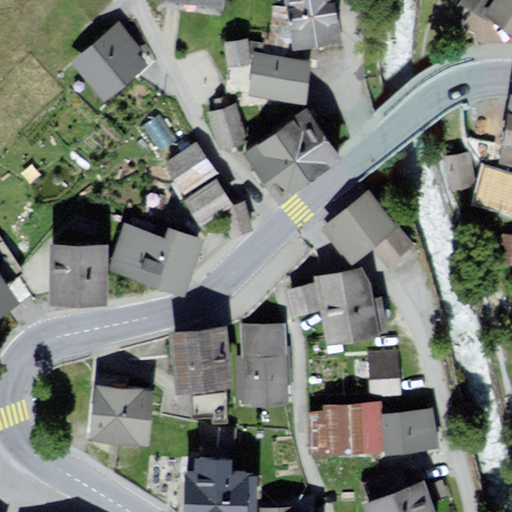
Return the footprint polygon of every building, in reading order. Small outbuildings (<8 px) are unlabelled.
[(223,0),(160,0),(160,2),(221,13),(223,0)] [(332,0),(282,0),(291,50),(340,41),(332,0)] [(511,0),(460,0),(457,6),(486,22),(488,19),(511,35),(511,0)] [(121,25),(73,63),(103,101),(144,69),(135,58),(142,52),(121,25)] [(250,40),(228,42),(230,70),(253,68),(250,40)] [(315,62),(257,52),(250,95),(307,105),(315,62)] [(511,85),(496,82),(483,151),(511,155),(511,85)] [(234,105),(212,111),(220,145),(243,139),(234,105)] [(310,109),(240,155),(273,206),(343,160),(310,109)] [(200,145),(167,162),(182,190),(214,173),(200,145)] [(466,147),(437,150),(441,181),(470,178),(466,147)] [(511,165),(478,155),(467,194),(511,206),(511,165)] [(216,181),(180,200),(194,225),(222,210),(230,206),(216,181)] [(367,190),(325,226),(353,259),(370,245),(395,223),(367,190)] [(222,210),(229,238),(253,231),(246,203),(222,210)] [(164,236),(131,223),(113,268),(184,297),(207,239),(169,223),(164,236)] [(415,245),(395,223),(370,245),(389,267),(415,245)] [(511,226),(496,225),(492,260),(511,262),(511,226)] [(108,243),(47,241),(45,305),(106,306),(108,243)] [(0,315),(21,301),(0,270),(0,315)] [(361,273),(319,280),(329,337),(371,330),(361,273)] [(311,285),(293,288),(296,310),(315,307),(311,285)] [(284,323),(240,323),(240,405),(284,405),(284,323)] [(227,328),(171,330),(173,391),(192,391),(193,419),(231,418),(227,328)] [(401,346),(363,348),(365,395),(403,394),(401,346)] [(153,387),(92,382),(87,438),(147,444),(153,387)] [(382,403),(321,405),(322,458),(384,456),(383,418),(382,403)] [(383,418),(384,456),(440,450),(434,412),(383,418)] [(200,474),(187,473),(184,511),(249,511),(251,473),(235,473),(236,456),(201,455),(200,474)] [(438,511),(428,484),(365,507),(367,511),(438,511)] [(321,511),(322,497),(260,495),(259,511),(321,511)]
